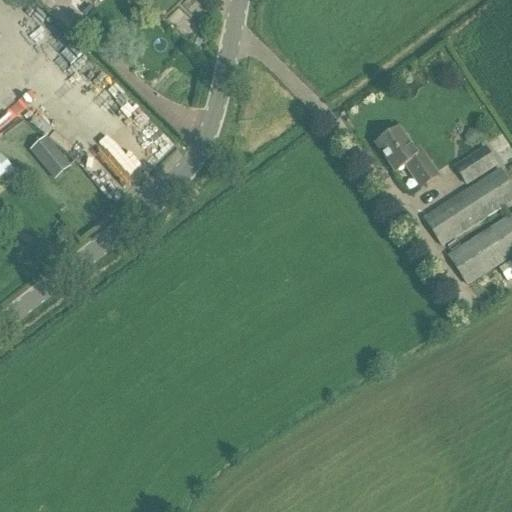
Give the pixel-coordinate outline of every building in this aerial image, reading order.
[(43,123),(94,170),(104,158),(53,111),(43,123)] [(400,130),(376,147),(396,175),(406,167),(422,190),(439,178),(419,150),(415,153),(400,130)] [(465,142),(468,146),(474,146),(478,143),(478,137),(475,133),(469,133),(465,136),(465,142)] [(46,138),(32,150),(45,165),(51,160),(63,174),(70,168),(46,138)] [(485,151),(454,171),(466,190),(497,170),(485,151)] [(511,206),(511,189),(499,171),(422,222),(442,252),(510,207),(511,206)] [(511,260),(511,259),(511,215),(448,257),(468,288),(511,260)]
